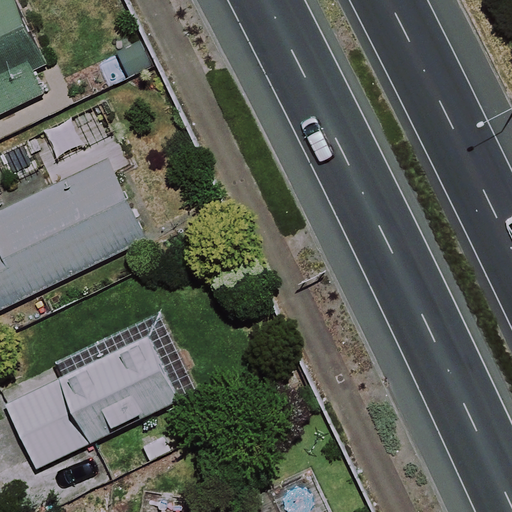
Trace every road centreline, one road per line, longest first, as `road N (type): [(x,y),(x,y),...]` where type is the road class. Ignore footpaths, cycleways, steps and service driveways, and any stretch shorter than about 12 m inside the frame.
road 1 (trunk): [(508,511),(371,211),(261,0)]
road 2 (trunk): [(385,0),(511,249)]
